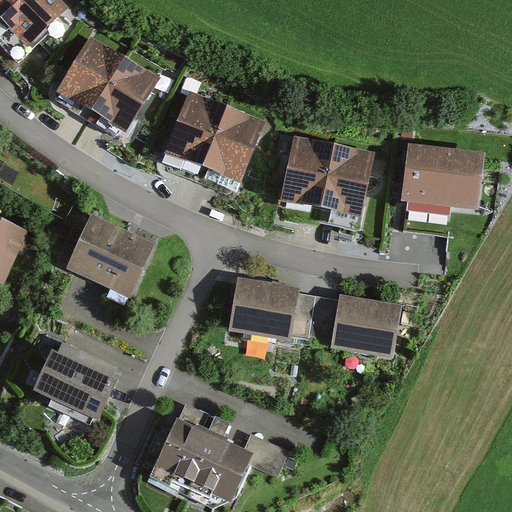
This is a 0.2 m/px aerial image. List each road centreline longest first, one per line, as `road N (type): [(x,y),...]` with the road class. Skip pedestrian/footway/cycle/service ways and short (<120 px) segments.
road 1 (residential): [(100,504),(222,247)]
road 2 (residential): [(222,247),(46,142),(0,98)]
road 3 (residential): [(222,247),(407,279)]
